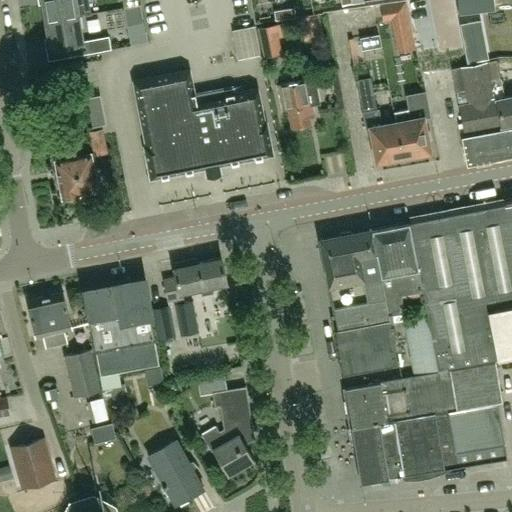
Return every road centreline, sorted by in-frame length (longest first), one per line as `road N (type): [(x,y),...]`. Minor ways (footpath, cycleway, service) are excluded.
road 1 (residential): [(305,511),(251,220)]
road 2 (unclassified): [(251,220),(511,171)]
road 3 (unclassified): [(26,266),(251,220)]
road 4 (residential): [(26,266),(0,102)]
road 5 (residential): [(382,511),(511,500)]
